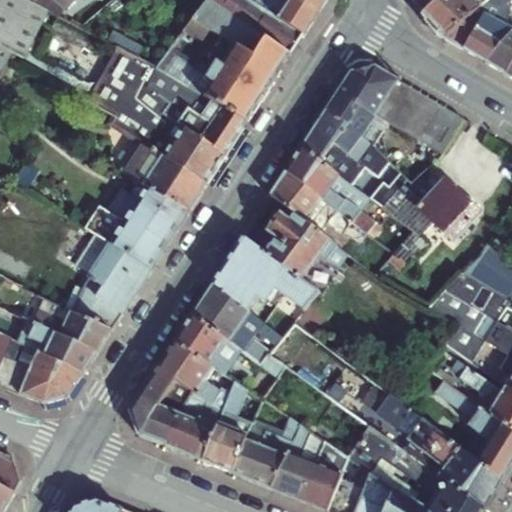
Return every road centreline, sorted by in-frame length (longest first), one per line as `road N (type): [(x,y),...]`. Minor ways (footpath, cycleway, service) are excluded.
road 1 (secondary): [(363,0),(73,448)]
road 2 (primary): [(511,109),(399,39),(378,0)]
road 3 (residential): [(73,448),(230,511)]
